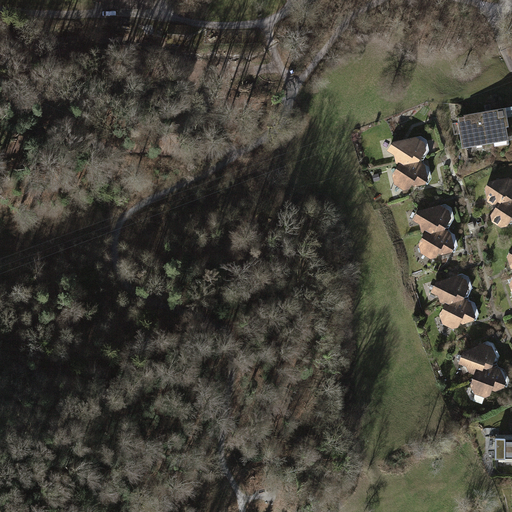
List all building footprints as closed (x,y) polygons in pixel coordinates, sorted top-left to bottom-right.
[(103,9),(153,11),(153,0),(92,0),(93,2),(103,3),(103,9)] [(170,27),(168,44),(191,47),(193,29),(170,27)] [(511,108),(465,116),(465,118),(459,119),(460,123),(458,124),(462,150),(509,142),(507,129),(509,129),(506,114),(511,112),(511,108)] [(393,144),(388,153),(394,157),(396,165),(399,166),(392,177),(395,186),(404,192),(410,191),(413,187),(415,188),(426,187),(428,182),(425,166),(421,163),(427,152),(425,144),(416,138),(393,144)] [(496,208),(492,217),(494,224),(502,229),(508,227),(511,221),(511,180),(511,179),(489,183),(485,189),(489,204),(496,208)] [(419,213),(414,222),(420,225),(422,233),(425,235),(419,246),(421,254),(430,260),(436,260),(439,256),(441,257),(452,256),(455,251),(451,235),(447,232),(453,221),(451,213),(443,207),(419,213)] [(437,281),(433,290),(441,294),(443,301),(446,302),(443,313),(447,323),(455,327),(460,325),(462,321),(466,322),(474,318),(476,312),(473,301),(465,297),(471,285),(468,277),(460,274),(437,281)] [(466,350),(462,362),(469,364),(473,371),(475,372),(473,382),(477,392),(489,395),(492,393),(493,388),(499,389),(506,384),(508,378),(503,367),(494,364),(498,352),(495,344),(486,341),(466,350)] [(511,435),(499,435),(499,457),(511,457),(511,435)]
